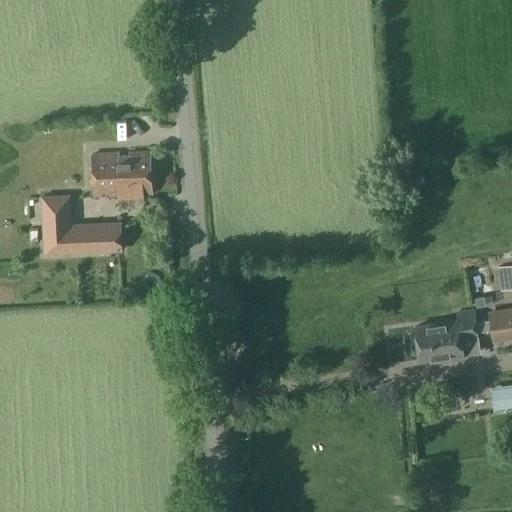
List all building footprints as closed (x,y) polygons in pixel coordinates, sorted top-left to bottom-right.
[(144,197),(144,194),(152,194),(150,152),(94,155),(95,196),(119,194),(119,198),(144,197)] [(71,197),(42,198),(44,256),(117,254),(116,225),(72,227),(71,197)] [(511,266),(498,268),(502,290),(511,289),(511,266)] [(458,320),(415,326),(420,362),(438,360),(439,362),(464,359),(462,339),(477,337),(476,333),(492,331),(494,341),(511,338),(511,309),(489,313),(491,321),(474,323),(473,313),(457,315),(458,320)] [(511,384),(492,388),(495,411),(511,408),(511,384)]
